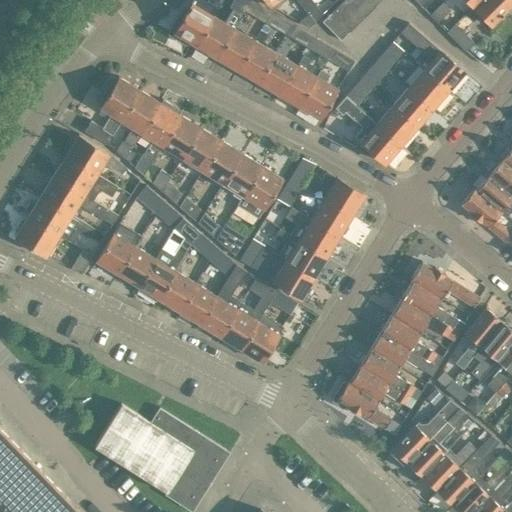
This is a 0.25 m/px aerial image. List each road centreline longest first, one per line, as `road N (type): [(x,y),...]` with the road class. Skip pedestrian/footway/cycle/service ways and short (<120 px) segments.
road 1 (residential): [(411,192),(103,29)]
road 2 (residential): [(281,400),(0,260)]
road 3 (residential): [(411,192),(281,400)]
road 4 (residential): [(0,176),(45,96),(103,29)]
road 5 (residential): [(118,511),(0,383)]
road 6 (residential): [(403,511),(281,400)]
road 7 (residential): [(511,75),(411,192)]
road 8 (residential): [(511,278),(411,192)]
